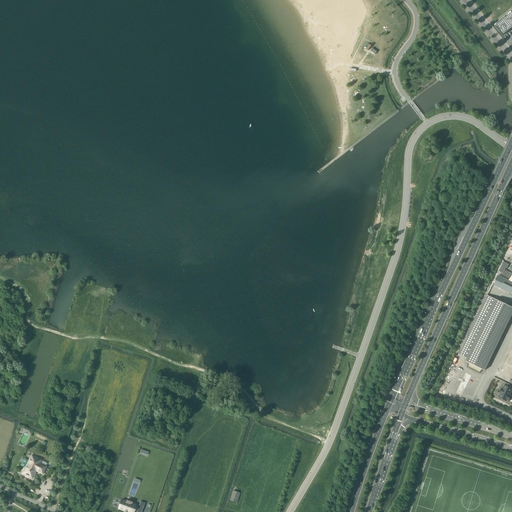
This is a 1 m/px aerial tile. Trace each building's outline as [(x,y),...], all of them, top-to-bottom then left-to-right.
[(510,29),(511,27),(511,22),(506,16),(502,19),(510,29)] [(498,22),(506,32),(510,29),(502,19),(498,22)] [(506,32),(498,22),(494,25),(502,35),(506,32)] [(511,273),(505,270),(506,268),(507,269),(509,265),(504,262),(499,272),(503,274),(502,275),(509,279),(511,273)] [(511,282),(505,279),(501,289),(511,294),(511,282)] [(511,307),(487,296),(459,355),(467,359),(466,361),(485,371),(511,314),(511,307)] [(504,386),(503,389),(502,388),(499,394),(500,394),(498,398),(506,401),(507,400),(508,401),(511,396),(509,395),(511,389),(511,386),(511,385),(509,384),(507,387),(504,386)] [(23,473),(25,475),(25,476),(28,477),(29,476),(31,478),(32,476),(33,476),(35,473),(34,473),(35,470),(42,474),(46,467),(39,463),(40,461),(38,459),(35,457),(34,458),(32,456),(31,457),(30,457),(28,460),(29,461),(25,468),(23,471),(24,472),(23,473)] [(229,500),(237,503),(240,493),(233,491),(229,500)] [(118,509),(126,511),(133,511),(134,510),(136,511),(141,511),(145,503),(140,502),(138,507),(135,506),(136,505),(132,504),(132,503),(127,500),(126,500),(126,501),(122,500),(121,502),(122,502),(120,507),(119,507),(118,509)]
